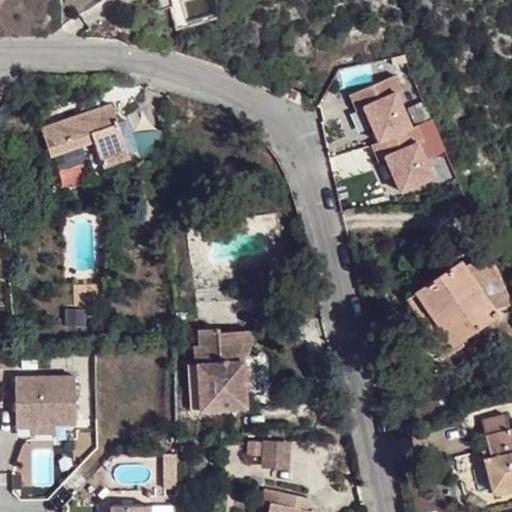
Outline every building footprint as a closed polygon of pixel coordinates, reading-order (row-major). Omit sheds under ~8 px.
[(453,176),(435,118),(412,125),(397,77),(343,94),(349,113),(367,107),(394,195),(453,176)] [(111,105),(42,129),(52,157),(53,157),(94,143),(101,161),(106,175),(140,162),(132,141),(125,144),(111,105)] [(94,143),(53,157),(60,175),(101,161),(94,143)] [(441,311),(461,340),(498,315),(461,261),(416,292),(433,316),(441,311)] [(443,353),(461,340),(441,311),(433,316),(416,292),(406,299),(443,353)] [(219,333),(218,328),(195,329),(195,343),(190,344),(190,365),(195,366),(197,411),(245,408),(242,370),(241,344),(248,345),(251,344),(249,333),(219,333)] [(37,423),(62,422),(80,422),(79,377),(20,377),(20,428),(37,428),(37,423)] [(484,459),(489,478),(511,473),(511,429),(510,430),(507,413),(482,419),(489,448),(492,457),(484,459)] [(62,433),(62,422),(37,423),(37,428),(37,433),(62,433)] [(251,467),(289,470),(291,443),(253,441),(251,467)] [(492,457),(489,448),(483,450),(484,459),(492,457)] [(511,473),(489,478),(491,486),(511,480),(511,473)] [(305,511),(309,499),(266,489),(262,505),(270,507),(268,511),(305,511)] [(150,511),(150,500),(111,501),(111,511),(150,511)]
